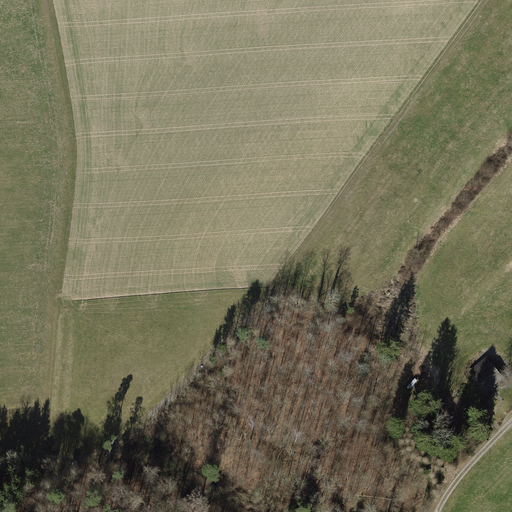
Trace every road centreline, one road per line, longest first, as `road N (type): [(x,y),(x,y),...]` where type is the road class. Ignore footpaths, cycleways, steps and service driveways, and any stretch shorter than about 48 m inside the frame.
road 1 (track): [(0,467),(109,447),(179,389),(281,278),(483,0)]
road 2 (track): [(48,0),(75,128),(75,179),(42,459)]
